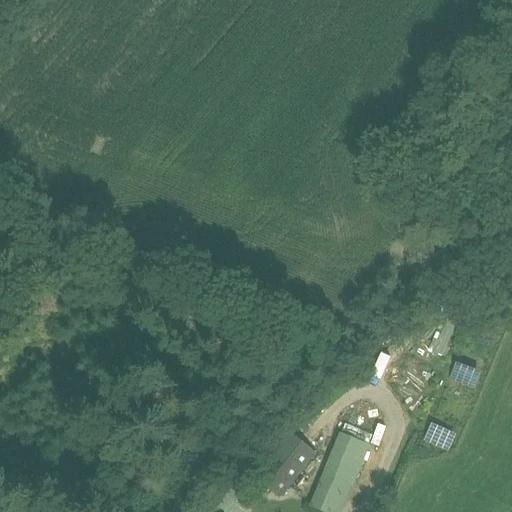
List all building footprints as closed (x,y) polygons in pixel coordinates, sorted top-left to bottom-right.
[(412,377),(426,392),(441,379),(426,364),(412,377)] [(280,496),(319,455),(294,431),(255,472),(280,496)] [(339,432),(324,470),(353,482),(369,443),(339,432)] [(243,511),(257,498),(239,481),(226,494),(243,511)] [(306,505),(321,511),(340,511),(347,494),(316,481),(306,505)]
